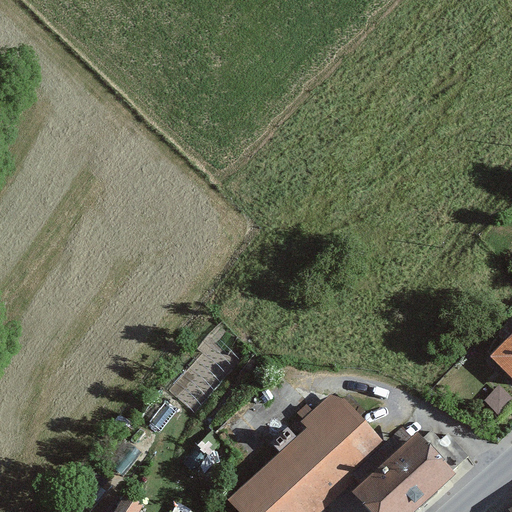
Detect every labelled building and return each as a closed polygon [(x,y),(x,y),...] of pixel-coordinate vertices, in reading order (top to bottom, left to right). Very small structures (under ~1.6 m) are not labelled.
[(168,381),(191,405),(241,357),(218,333),(168,381)] [(511,349),(492,370),(511,390),(511,349)] [(498,382),(485,398),(498,409),(511,394),(498,382)] [(339,403),(230,505),(236,511),(326,511),(388,454),(339,403)] [(422,449),(354,511),(426,511),(456,485),(422,449)]
